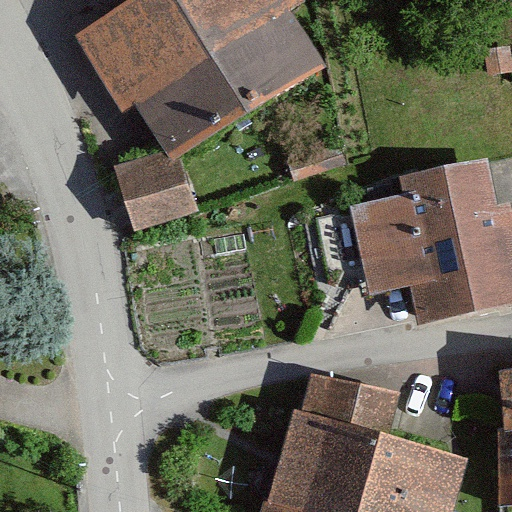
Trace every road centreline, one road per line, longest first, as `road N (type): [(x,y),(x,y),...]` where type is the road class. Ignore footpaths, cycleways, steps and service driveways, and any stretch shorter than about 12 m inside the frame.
road 1 (residential): [(511,335),(112,401)]
road 2 (tertiary): [(112,401),(60,160),(0,42)]
